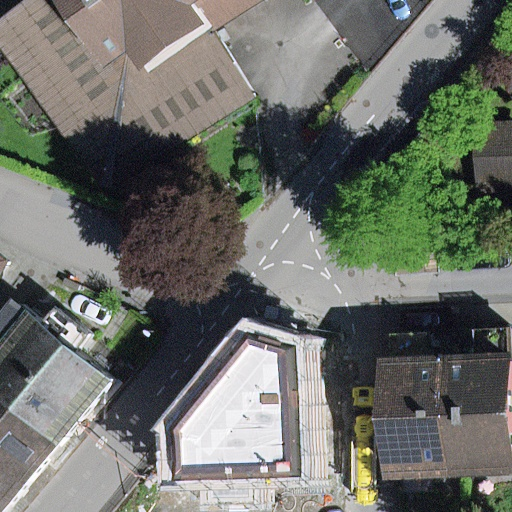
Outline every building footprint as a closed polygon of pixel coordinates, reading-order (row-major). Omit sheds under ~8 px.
[(258,97),(214,27),(256,0),(34,0),(0,27),(0,34),(107,182),(119,185),(258,97)] [(485,189),(511,188),(511,127),(481,129),(485,189)] [(0,282),(10,264),(0,258),(0,282)] [(22,350),(3,372),(0,375),(0,377),(70,438),(118,381),(82,351),(96,336),(66,310),(53,326),(30,307),(6,336),(22,350)] [(511,330),(485,331),(486,362),(461,362),(465,471),(511,469),(511,330)] [(321,479),(316,346),(267,332),(207,406),(209,483),(321,479)] [(400,337),(405,474),(465,471),(461,362),(435,363),(434,336),(400,337)] [(0,454),(34,482),(70,438),(0,377),(0,375),(3,372),(0,370),(0,454)] [(0,511),(9,511),(34,482),(0,454),(0,511)]
